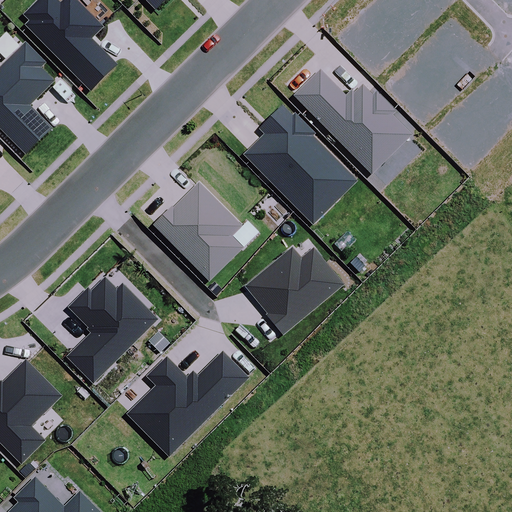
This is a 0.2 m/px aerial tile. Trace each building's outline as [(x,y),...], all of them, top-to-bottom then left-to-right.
[(67,0),(64,3),(61,0),(41,0),(28,13),(35,20),(30,24),(94,90),(121,64),(94,37),(106,26),(80,0),(67,0)] [(1,69),(0,68),(0,122),(30,153),(55,129),(32,105),(58,81),(44,66),(48,62),(28,42),(1,69)] [(324,70),(298,95),(375,173),(415,134),(395,114),(399,110),(381,91),(377,95),(367,85),(358,94),(356,91),(350,96),(324,70)] [(296,116),(287,106),(263,129),(269,134),(249,153),(317,222),(360,180),(316,136),(318,133),(299,113),(296,116)] [(177,206),(158,224),(212,280),(246,247),(235,235),(245,226),(202,183),(178,206),(177,206)] [(270,313),(287,333),(348,283),(318,248),(304,259),(296,248),(249,286),(271,312),(270,313)] [(121,289),(109,277),(94,291),(92,289),(74,306),(97,330),(71,356),(97,382),(162,319),(127,283),(121,289)] [(161,385),(132,414),(172,455),(252,378),(227,352),(202,377),(197,372),(191,377),(171,357),(151,376),(161,385)] [(0,384),(0,436),(25,462),(48,439),(34,425),(64,395),(30,361),(3,387),(0,384)] [(22,502),(11,511),(103,511),(84,491),(68,507),(38,477),(17,497),(22,502)]
